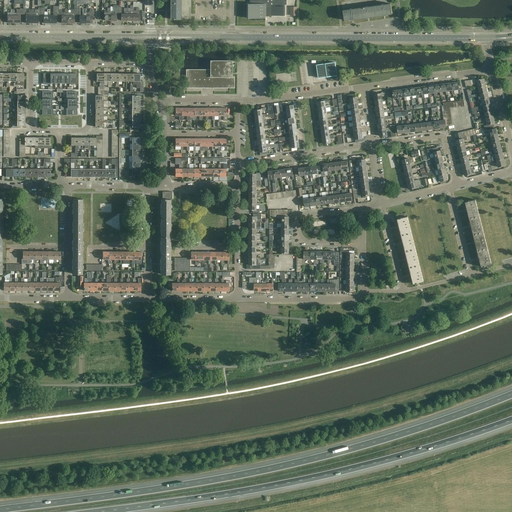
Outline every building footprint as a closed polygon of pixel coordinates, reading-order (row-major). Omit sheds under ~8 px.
[(285,15),(285,16),(285,6),(285,5),(287,5),(286,0),(249,0),(250,4),(247,4),(247,18),(266,18),(266,20),(266,10),(270,10),(271,10),(271,15),(285,15)] [(180,19),(181,3),(170,3),(170,19),(180,19)] [(59,16),(62,16),(62,23),(68,23),(68,12),(68,10),(65,10),(65,13),(62,13),(62,9),(62,4),(59,4),(59,16)] [(68,12),(68,23),(74,23),(74,16),(74,14),(77,14),(77,4),(74,5),(74,10),(71,10),(71,12),(68,12)] [(375,6),(376,16),(392,14),(391,4),(375,6)] [(50,16),(50,23),(56,23),(56,16),(59,16),(59,6),(53,6),(53,16),(50,16)] [(375,6),(359,8),(360,18),(376,16),(375,6)] [(14,15),(14,23),(20,23),(20,14),(23,14),(23,9),(23,7),(21,7),(21,9),(17,9),(17,12),(14,12),(14,13),(14,15)] [(116,13),(119,13),(119,7),(116,7),(116,8),(114,8),(113,11),(113,14),(111,14),(111,21),(117,21),(117,14),(116,14),(116,13)] [(32,12),(32,13),(32,15),(32,23),(38,23),(38,14),(41,14),(41,8),(38,8),(38,10),(35,10),(35,12),(32,12)] [(359,8),(343,10),(344,20),(360,18),(359,8)] [(86,13),(86,23),(92,23),(92,16),(94,14),(94,9),(90,9),(90,11),(88,13),(86,13)] [(186,69),(186,70),(186,88),(186,87),(229,87),(229,88),(234,88),(234,77),(232,77),(232,60),(210,60),(210,69),(186,69)] [(318,62),(318,65),(316,65),(318,78),(331,76),(336,75),(337,75),(335,62),(321,64),(321,62),(318,62)] [(477,83),(478,87),(478,88),(486,86),(484,80),(477,81),(476,79),(464,81),(466,87),(469,86),(469,85),(477,83)] [(454,94),(454,90),(453,90),(452,82),(446,83),(447,91),(448,91),(452,90),(452,94),(454,94)] [(453,90),(454,90),(458,90),(458,94),(460,93),(460,89),(459,89),(458,85),(458,82),(452,82),(453,90)] [(447,91),(446,83),(440,84),(441,92),(442,92),(446,91),(446,95),(448,95),(448,91),(447,91)] [(442,96),(442,92),(441,92),(440,84),(434,85),(435,93),(436,92),(440,92),(440,96),(442,96)] [(436,96),(436,92),(435,93),(434,85),(428,86),(429,93),(430,93),(434,93),(434,97),(436,96)] [(424,98),(424,94),(423,94),(422,86),(416,87),(417,95),(418,95),(422,94),(422,98),(424,98)] [(431,97),(430,93),(429,93),(428,86),(422,86),(423,94),(424,94),(428,94),(428,98),(431,97)] [(487,92),(486,86),(478,88),(478,87),(474,88),(474,90),(478,89),(479,93),(480,94),(487,92)] [(416,87),(410,88),(411,96),(412,96),(416,95),(416,99),(419,99),(418,95),(417,95),(416,87)] [(413,100),(412,96),(411,96),(410,88),(404,89),(405,97),(406,96),(410,96),(410,100),(413,100)] [(407,100),(406,96),(405,97),(404,89),(398,90),(399,97),(400,97),(404,97),(405,101),(407,100)] [(401,101),(400,97),(399,97),(398,90),(392,91),(393,98),(397,98),(397,100),(398,100),(399,101),(401,101)] [(381,92),(381,93),(374,94),(374,100),(382,99),(382,98),(382,94),(385,94),(385,92),(381,92)] [(489,98),(487,92),(480,94),(479,93),(475,94),(476,97),(480,96),(481,99),(481,100),(489,98)] [(350,100),(350,103),(358,102),(357,96),(354,97),(354,94),(346,95),(347,100),(350,100)] [(383,105),(383,104),(383,101),(385,101),(385,100),(386,100),(386,98),(382,98),(382,99),(374,100),(375,106),(383,105)] [(481,100),(481,99),(477,100),(477,103),(481,102),(482,105),(483,106),(490,104),(489,98),(481,100)] [(317,102),(318,108),(326,107),(326,106),(325,102),(329,102),(329,99),(322,100),(322,101),(317,102)] [(383,105),(375,106),(376,112),(384,111),(384,110),(383,106),(387,106),(387,105),(387,104),(383,104),(383,105)] [(492,110),(490,104),(483,106),(482,105),(472,108),(473,111),(479,109),(483,108),(484,111),(484,112),(492,110)] [(318,108),(319,114),(327,113),(326,112),(326,108),(330,107),(330,105),(326,106),(326,107),(318,108)] [(262,115),(262,114),(262,110),(266,110),(265,108),(261,108),(261,109),(254,110),(255,116),(262,115)] [(384,111),(376,112),(377,118),(385,117),(384,116),(384,112),(388,111),(388,109),(384,110),(384,111)] [(485,114),(485,118),(486,118),(493,117),(492,110),(484,112),(484,111),(474,114),(475,117),(481,115),(485,114)] [(319,114),(320,120),(327,119),(327,118),(327,114),(331,113),(330,111),(326,112),(327,113),(319,114)] [(403,121),(401,113),(395,115),(397,123),(403,121)] [(262,115),(255,116),(255,122),(263,121),(263,120),(265,120),(265,116),(267,116),(266,114),(262,114),(262,115)] [(385,123),(385,122),(385,119),(394,118),(393,116),(389,117),(389,115),(384,116),(385,117),(377,118),(378,124),(385,123)] [(320,120),(321,126),(328,125),(328,124),(328,120),(332,119),(331,117),(327,118),(327,119),(320,120)] [(495,123),(493,117),(486,118),(485,118),(482,119),(482,121),(486,120),(487,125),(484,126),(485,128),(494,126),(493,123),(495,123)] [(140,127),(140,121),(132,120),(132,125),(130,125),(130,130),(136,130),(136,127),(140,127)] [(263,121),(255,122),(256,128),(264,127),(264,126),(263,124),(265,123),(265,122),(267,122),(267,120),(265,120),(263,120),(263,121)] [(385,123),(378,124),(378,130),(386,128),(386,125),(387,125),(387,124),(390,123),(389,121),(385,122),(385,123)] [(321,126),(321,131),(329,130),(329,127),(334,126),(333,124),(332,124),(332,123),(328,124),(328,125),(321,126)] [(268,126),(264,126),(264,127),(256,128),(257,134),(265,133),(265,132),(264,128),(268,128),(268,126)] [(485,128),(486,130),(484,130),(485,133),(489,132),(490,135),(490,136),(498,135),(496,128),(495,129),(494,126),(485,128)] [(386,128),(378,130),(379,136),(387,135),(387,132),(391,131),(391,135),(396,134),(395,127),(390,128),(390,127),(386,128)] [(321,131),(322,137),(330,136),(330,135),(329,132),(333,131),(333,129),(329,130),(321,131)] [(265,133),(257,134),(258,140),(266,139),(265,138),(265,134),(269,134),(269,132),(265,132),(265,133)] [(121,143),(121,138),(129,138),(129,134),(119,134),(119,143),(121,143)] [(334,135),(330,135),(330,136),(322,137),(323,144),(331,143),(330,139),(334,138),(334,135)] [(462,138),(459,139),(456,140),(455,140),(457,146),(464,144),(464,143),(464,141),(467,140),(467,137),(465,137),(463,138),(462,138)] [(269,138),(265,138),(266,139),(258,140),(259,146),(266,145),(266,144),(266,140),(270,140),(269,138)] [(501,147),(499,141),(492,143),(491,142),(488,143),(488,145),(492,144),(493,148),(493,149),(501,147)] [(466,150),(466,149),(465,145),(469,144),(468,142),(464,143),(464,144),(457,146),(458,152),(466,150)] [(266,145),(259,146),(259,152),(267,151),(266,146),(270,146),(270,143),(266,144),(266,145)] [(434,158),(442,156),(441,150),(438,151),(437,147),(431,148),(427,149),(428,154),(429,154),(430,154),(431,158),(434,157),(434,158)] [(502,153),(501,147),(493,149),(493,148),(489,149),(490,151),(494,150),(494,154),(495,155),(502,153)] [(466,150),(458,152),(460,158),(467,156),(467,155),(466,151),(470,150),(469,148),(466,149),(466,150)] [(401,160),(403,166),(410,164),(410,163),(409,159),(413,159),(413,157),(420,156),(418,150),(411,152),(412,156),(408,156),(408,158),(401,160)] [(504,159),(502,153),(495,155),(494,154),(487,156),(488,158),(495,156),(496,160),(496,161),(504,159)] [(467,156),(460,158),(461,164),(469,162),(469,161),(468,157),(471,156),(471,154),(467,155),(467,156)] [(115,175),(118,175),(118,159),(115,159),(115,169),(111,169),(111,166),(109,166),(109,169),(108,169),(109,177),(115,177),(115,175)] [(506,165),(504,159),(496,161),(496,160),(492,161),(493,163),(497,162),(498,167),(506,165)] [(347,172),(349,172),(349,167),(348,168),(347,160),(341,161),(342,169),(343,169),(347,168),(347,172)] [(470,168),(470,167),(469,163),(473,162),(472,160),(469,161),(469,162),(461,164),(463,169),(470,168)] [(342,169),(341,161),(335,162),(336,170),(337,170),(341,169),(341,173),(343,173),(343,169),(342,169)] [(6,177),(12,177),(12,168),(12,166),(8,166),(8,164),(8,162),(3,162),(4,172),(6,172),(6,177)] [(336,170),(335,162),(329,163),(330,170),(331,170),(335,170),(335,174),(337,173),(337,170),(336,170)] [(410,164),(403,166),(404,172),(412,170),(412,169),(411,165),(414,164),(414,162),(410,163),(410,164)] [(327,171),(328,175),(331,174),(331,170),(330,170),(329,163),(323,164),(324,171),(327,171)] [(317,165),(310,166),(311,174),(313,174),(316,173),(317,177),(319,177),(318,173),(317,165)] [(310,166),(304,167),(306,175),(307,174),(309,174),(309,175),(311,175),(311,178),(313,178),(313,174),(311,174),(310,166)] [(474,173),(473,168),(474,168),(474,166),(470,167),(470,168),(463,169),(464,176),(474,173)] [(306,175),(304,167),(298,168),(299,175),(304,175),(305,179),(307,178),(307,174),(306,175)] [(287,176),(288,176),(292,176),(292,179),(294,179),(294,175),(293,175),(292,168),(286,169),(287,176)] [(412,170),(404,172),(406,178),(413,176),(413,175),(412,171),(416,170),(415,168),(412,169),(412,170)] [(283,181),(282,177),(281,177),(280,169),(274,170),(275,178),(276,178),(280,177),(280,181),(283,181)] [(289,180),(288,176),(287,176),(286,169),(280,169),(281,177),(282,177),(286,176),(286,180),(289,180)] [(277,182),(276,178),(275,178),(274,170),(268,171),(269,179),(272,178),(273,183),(276,183),(275,182),(277,182)] [(440,181),(446,180),(448,180),(446,173),(439,175),(439,174),(436,175),(435,175),(435,177),(436,177),(437,182),(440,181)] [(413,176),(406,178),(407,183),(415,182),(414,180),(413,177),(417,176),(417,174),(413,175),(413,176)] [(414,180),(415,182),(407,183),(409,189),(416,188),(416,187),(416,188),(419,187),(418,182),(419,181),(419,179),(418,180),(414,180)] [(362,191),(363,196),(363,198),(364,198),(366,198),(366,197),(366,195),(370,195),(369,189),(362,190),(362,189),(358,189),(358,191),(362,191)] [(73,208),(82,208),(82,199),(73,199),(73,208)] [(170,209),(171,199),(169,199),(163,199),(161,199),(161,209),(170,209)] [(465,202),(467,209),(469,218),(479,216),(475,199),(469,201),(468,201),(465,202)] [(261,203),(257,203),(257,204),(249,204),(249,210),(253,210),(253,212),(260,212),(260,209),(257,209),(257,205),(261,205),(261,203)] [(82,218),(82,208),(73,208),(73,218),(82,218)] [(170,218),(170,209),(161,209),(161,218),(170,218)] [(281,215),(279,215),(277,215),(277,216),(276,216),(273,216),(272,218),(281,218),(281,221),(281,222),(289,222),(289,216),(291,216),(291,210),(288,210),(288,216),(285,216),(282,216),(281,216),(281,215)] [(261,221),(261,219),(261,214),(253,214),(253,216),(249,216),(249,222),(257,222),(257,221),(261,221)] [(397,219),(399,226),(401,235),(412,233),(407,216),(402,218),(402,217),(400,218),(397,219)] [(469,218),(471,225),(473,234),(483,232),(479,216),(469,218)] [(82,227),(82,218),(73,218),(73,227),(82,227)] [(170,227),(170,218),(161,218),(161,227),(170,227)] [(82,236),(82,227),(73,227),(73,236),(82,236)] [(170,237),(170,227),(161,227),(161,237),(170,237)] [(473,234),(475,241),(477,250),(487,248),(483,232),(473,234)] [(401,235),(403,242),(405,251),(415,249),(412,233),(401,235)] [(82,246),(82,236),(73,236),(73,245),(82,246)] [(170,246),(170,237),(161,237),(161,246),(170,246)] [(82,246),(73,245),(73,255),(82,255),(82,246)] [(289,254),(289,246),(281,246),(281,245),(278,245),(277,245),(277,247),(281,247),(281,254),(289,254)] [(170,246),(161,246),(161,255),(170,255),(170,246)] [(477,250),(479,257),(481,267),(484,266),(486,266),(486,265),(491,264),(487,248),(477,250)] [(405,251),(407,258),(409,267),(419,265),(415,249),(405,251)] [(311,263),(311,259),(310,259),(310,251),(304,251),(304,257),(303,257),(303,265),(305,265),(305,259),(309,259),(309,263),(311,263)] [(336,251),(329,251),(329,259),(330,259),(334,259),(334,263),(339,263),(339,254),(336,254),(336,251)] [(346,255),(346,259),(346,260),(354,260),(355,253),(349,253),(349,251),(341,251),(341,255),(346,255)] [(82,264),(82,255),(73,255),(73,264),(82,264)] [(170,265),(170,255),(161,255),(161,264),(170,265)] [(260,257),(257,257),(257,258),(249,258),(249,264),(251,264),(251,269),(261,269),(261,264),(259,264),(259,259),(260,259),(260,257)] [(82,264),(73,264),(73,274),(82,274),(82,264)] [(170,265),(161,264),(160,274),(170,274),(170,265)] [(409,267),(411,274),(413,284),(416,283),(418,283),(418,282),(423,281),(419,265),(409,267)] [(250,286),(254,286),(254,291),(261,291),(261,283),(261,272),(256,272),(256,278),(250,278),(250,286)] [(272,283),(268,283),(267,283),(267,291),(274,291),(273,284),(276,284),(276,272),(272,272),(272,283)] [(334,280),(330,280),(330,283),(329,283),(329,291),(336,291),(336,285),(339,285),(339,279),(334,279),(334,280)]
